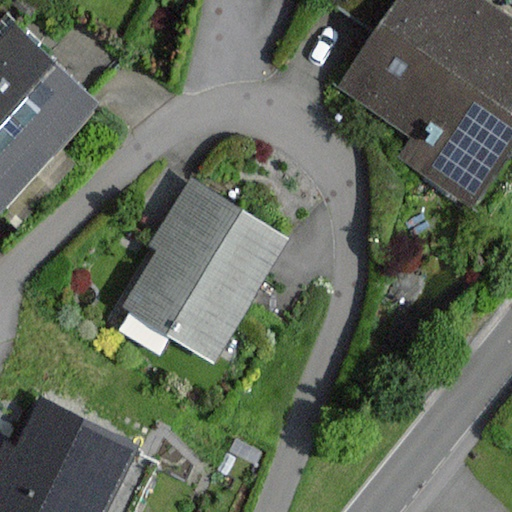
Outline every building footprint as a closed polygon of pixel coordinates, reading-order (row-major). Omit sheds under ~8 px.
[(349,0),(401,35),(424,0),(349,0)] [(424,0),(401,35),(367,83),(438,132),(424,153),(493,200),(511,172),(511,6),(503,0),(424,0)] [(117,103),(106,93),(139,57),(90,23),(62,54),(34,28),(0,64),(0,188),(22,208),(117,103)] [(210,181),(172,241),(181,247),(146,303),(232,356),(304,240),(210,181)] [(117,511),(151,443),(64,400),(40,448),(25,441),(0,491),(0,511),(117,511)]
